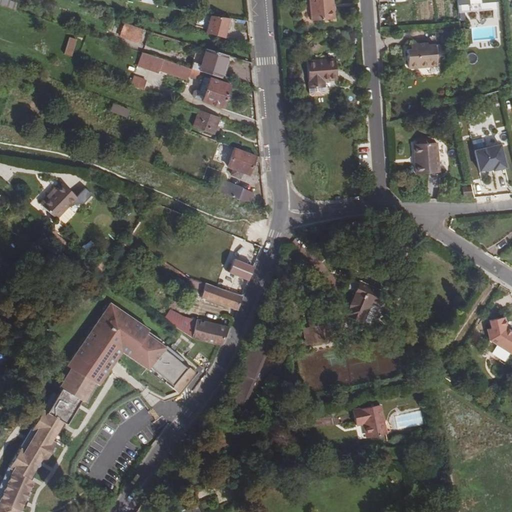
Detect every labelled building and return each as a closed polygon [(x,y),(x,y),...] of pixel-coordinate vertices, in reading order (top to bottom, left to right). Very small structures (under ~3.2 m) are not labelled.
[(9,0),(0,0),(0,4),(16,10),(18,3),(9,0)] [(310,0),(312,20),(334,19),(333,9),(331,9),(331,1),(330,0),(310,0)] [(207,33),(225,38),(228,18),(220,17),(211,17),(207,33)] [(138,43),(143,31),(125,24),(120,36),(138,43)] [(460,41),(470,40),(468,25),(459,26),(460,41)] [(418,67),(418,68),(429,67),(429,66),(437,65),(435,44),(428,45),(427,42),(415,43),(415,48),(410,48),(406,49),(408,67),(418,67)] [(228,56),(198,46),(190,68),(199,71),(220,78),(228,56)] [(142,52),(137,66),(158,73),(159,70),(163,59),(142,52)] [(334,58),(305,60),(308,88),(309,88),(310,94),(311,95),(321,94),(323,92),(322,87),(323,87),(323,80),(336,79),(334,58)] [(159,70),(187,80),(188,76),(190,68),(163,59),(159,70)] [(188,76),(197,78),(199,71),(190,68),(188,76)] [(130,85),(143,90),(146,81),(133,77),(130,85)] [(222,108),(230,85),(209,78),(204,77),(199,90),(197,89),(193,91),(192,95),(193,98),(202,100),(201,101),(222,108)] [(122,87),(110,83),(106,91),(119,96),(122,87)] [(126,119),(129,110),(113,103),(109,112),(126,119)] [(199,110),(193,127),(213,134),(219,117),(199,110)] [(415,163),(415,174),(439,172),(437,142),(413,144),(414,155),(416,155),(417,163),(415,163)] [(505,167),(500,144),(475,150),(479,170),(486,169),(492,167),(493,170),(505,167)] [(249,175),(256,156),(235,148),(227,167),(233,169),(231,174),(239,178),(242,172),(249,175)] [(238,200),(243,188),(222,180),(217,191),(238,200)] [(50,196),(48,194),(39,203),(56,219),(76,197),(62,183),(56,190),(50,196)] [(471,187),(461,187),(462,196),(471,196),(471,187)] [(254,193),(243,188),(238,200),(249,205),(254,193)] [(253,267),(233,260),(228,273),(236,276),(234,282),(230,293),(241,297),(253,267)] [(3,261),(0,264),(6,269),(9,266),(3,261)] [(234,282),(209,273),(204,284),(230,293),(234,282)] [(187,279),(186,286),(198,288),(199,281),(187,279)] [(355,292),(360,283),(352,279),(347,289),(355,292)] [(384,293),(360,282),(360,283),(355,292),(345,314),(361,321),(361,320),(370,302),(377,305),(378,305),(384,293)] [(201,297),(236,310),(241,297),(230,293),(204,284),(201,297)] [(377,305),(370,302),(361,320),(370,324),(377,305)] [(147,369),(149,367),(163,349),(164,348),(145,334),(148,330),(110,303),(66,366),(70,368),(96,383),(98,385),(112,365),(121,351),(147,369)] [(183,316),(171,310),(163,319),(171,324),(177,328),(183,317),(183,316)] [(307,345),(331,340),(326,316),(311,319),(313,328),(304,329),(307,345)] [(504,316),(489,320),(491,327),(486,328),(489,339),(511,354),(511,352),(511,331),(506,328),(504,316)] [(228,327),(196,320),(196,321),(183,317),(177,328),(192,338),(209,343),(221,345),(228,327)] [(275,345),(278,337),(270,335),(268,343),(275,345)] [(228,400),(241,406),(265,351),(251,345),(228,400)] [(169,354),(163,349),(149,367),(167,381),(165,382),(177,392),(194,372),(182,362),(180,363),(169,354)] [(449,366),(444,373),(450,378),(455,371),(449,366)] [(54,404),(49,413),(62,422),(66,425),(77,405),(80,400),(84,402),(96,383),(70,368),(59,386),(63,389),(54,404)] [(353,410),(356,425),(363,424),(366,438),(386,434),(380,405),(353,410)] [(60,425),(62,422),(49,413),(44,410),(33,429),(36,431),(30,441),(25,450),(21,448),(9,468),(12,471),(28,478),(29,476),(38,463),(39,460),(44,463),(55,443),(50,440),(52,438),(60,425)] [(32,481),(28,478),(12,471),(8,481),(0,498),(0,511),(21,511),(19,510),(23,502),(32,481)] [(202,511),(198,503),(177,511),(202,511)]
